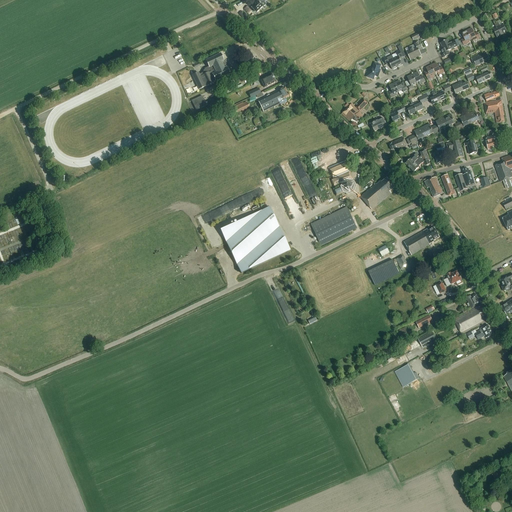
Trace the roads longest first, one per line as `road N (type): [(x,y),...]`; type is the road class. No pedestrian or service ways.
road 1 (unclassified): [(0,368),(35,377),(426,199)]
road 2 (unclassified): [(50,187),(16,109),(225,9)]
road 3 (residential): [(317,99),(346,83),(370,86),(433,56),(432,39),(477,16)]
road 4 (residential): [(369,147),(501,82)]
road 5 (track): [(274,271),(329,390)]
road 6 (tertiary): [(317,99),(225,9)]
